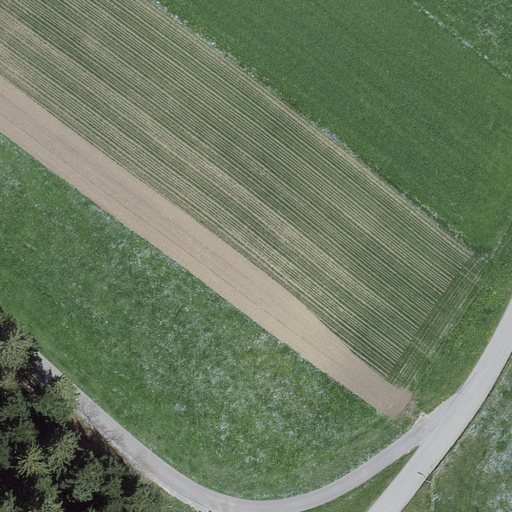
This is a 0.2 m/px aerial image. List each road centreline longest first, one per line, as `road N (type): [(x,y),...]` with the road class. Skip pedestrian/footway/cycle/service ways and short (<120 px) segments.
road 1 (track): [(0,330),(171,478),(211,503),(239,508),(312,499),(464,406)]
road 2 (unclassified): [(381,511),(464,406),(511,324)]
